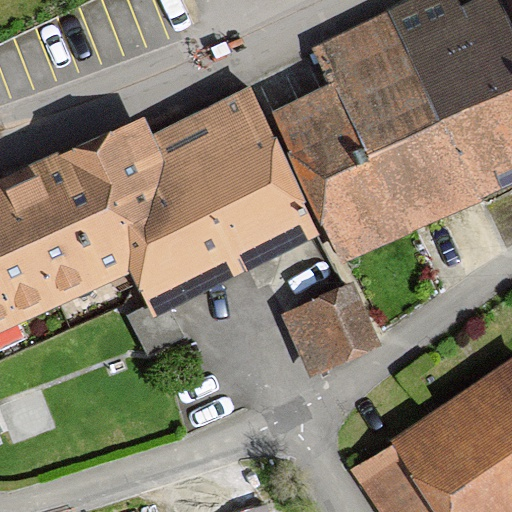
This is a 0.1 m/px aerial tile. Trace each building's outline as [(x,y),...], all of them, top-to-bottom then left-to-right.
[(418,0),(388,15),(474,186),(511,169),(511,27),(499,0),(418,0)] [(511,0),(499,0),(511,27),(511,0)] [(331,77),(252,116),(308,232),(325,265),(474,186),(388,15),(317,48),(331,77)] [(132,104),(50,144),(111,270),(134,316),(308,232),(252,116),(237,85),(145,130),(132,104)] [(50,144),(0,167),(0,323),(111,270),(50,144)] [(341,288),(275,316),(300,373),(366,346),(341,288)] [(511,511),(511,366),(506,357),(342,469),(371,511),(511,511)]
